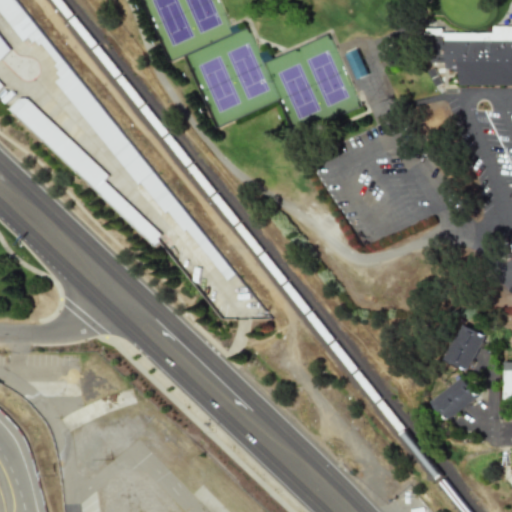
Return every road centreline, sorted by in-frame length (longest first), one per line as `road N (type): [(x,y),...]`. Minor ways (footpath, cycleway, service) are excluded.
road 1 (secondary): [(346,511),(0,181)]
road 2 (residential): [(0,333),(163,333)]
